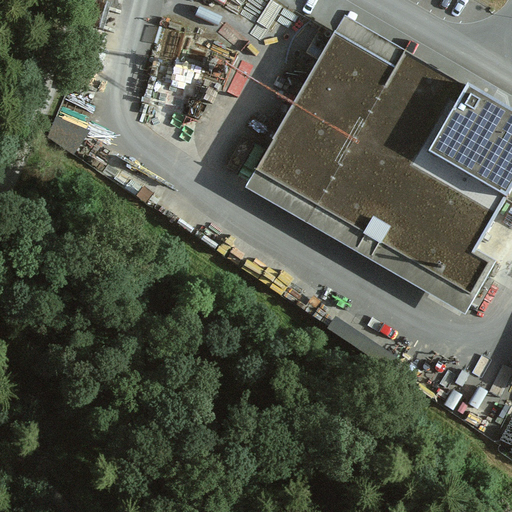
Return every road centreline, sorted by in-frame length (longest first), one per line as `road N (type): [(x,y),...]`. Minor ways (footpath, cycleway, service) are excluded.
road 1 (unknown): [(137,146),(327,273),(424,324),(464,323),(511,292)]
road 2 (track): [(0,213),(64,71),(77,0)]
road 3 (track): [(86,511),(0,421)]
